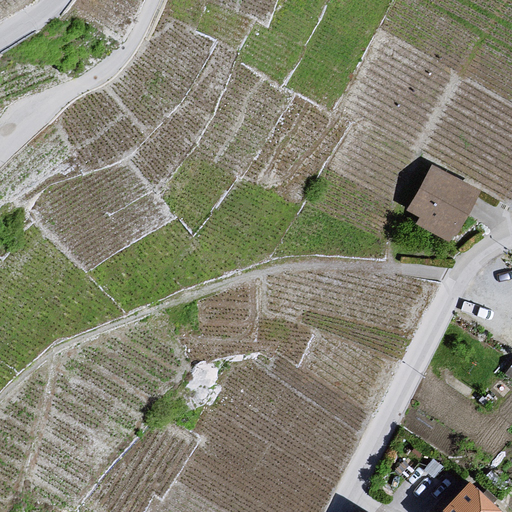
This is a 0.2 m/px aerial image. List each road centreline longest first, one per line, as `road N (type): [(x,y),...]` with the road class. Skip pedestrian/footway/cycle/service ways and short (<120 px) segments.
road 1 (residential): [(511,236),(459,274),(333,511)]
road 2 (unclassified): [(151,0),(130,45),(105,72),(0,146)]
